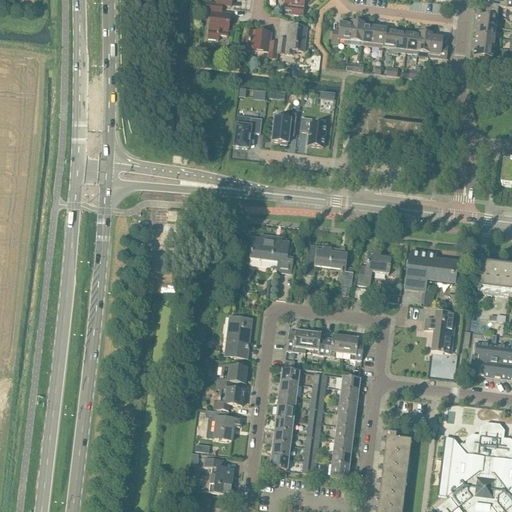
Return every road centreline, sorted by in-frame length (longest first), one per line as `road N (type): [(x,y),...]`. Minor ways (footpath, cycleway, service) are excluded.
road 1 (residential): [(248,511),(272,309),(385,323),(377,382)]
road 2 (primary): [(73,170),(41,511)]
road 3 (primary): [(71,511),(109,183)]
road 4 (primary): [(75,0),(73,170)]
road 5 (primary): [(110,165),(110,0)]
road 6 (tertiary): [(266,193),(110,165)]
road 7 (tertiary): [(109,183),(266,193)]
road 8 (residential): [(511,401),(377,382)]
road 9 (residential): [(362,511),(377,382)]
road 10 (residential): [(343,0),(463,21)]
road 11 (residential): [(261,156),(346,165),(341,201)]
